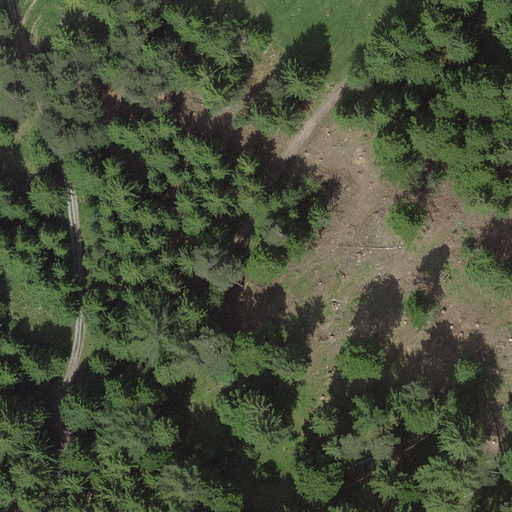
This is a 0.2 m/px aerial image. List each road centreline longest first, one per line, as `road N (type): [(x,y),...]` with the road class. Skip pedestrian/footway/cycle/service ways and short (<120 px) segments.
road 1 (track): [(397,0),(319,122),(101,422),(65,440)]
road 2 (track): [(65,440),(55,398),(77,364),(66,185),(16,0)]
